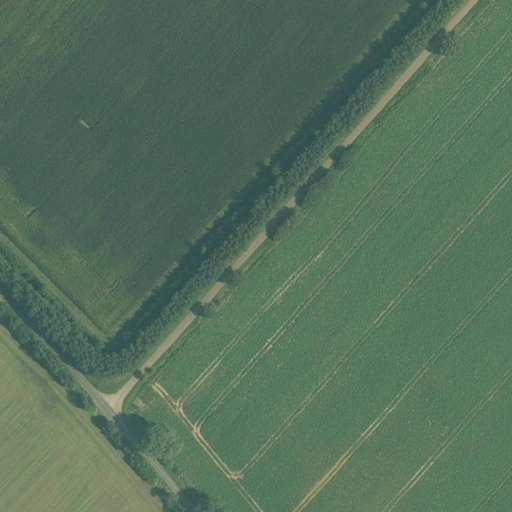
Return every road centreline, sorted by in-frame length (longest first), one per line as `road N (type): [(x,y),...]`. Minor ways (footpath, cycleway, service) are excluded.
road 1 (unclassified): [(105,407),(466,0)]
road 2 (unclassified): [(0,296),(105,407)]
road 3 (unclassified): [(105,407),(195,511)]
